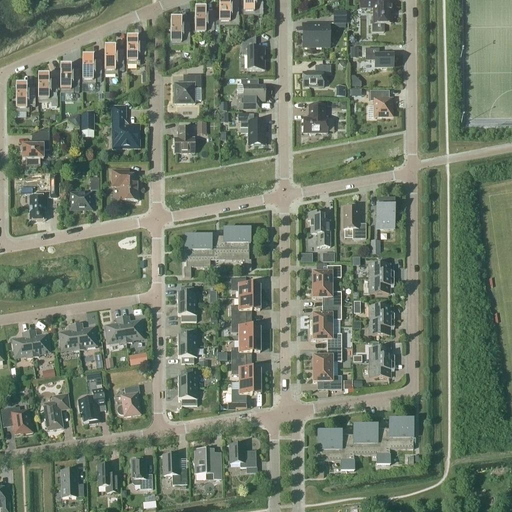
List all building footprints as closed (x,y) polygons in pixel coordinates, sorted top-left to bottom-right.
[(262,17),(262,0),(242,0),(243,17),(262,17)] [(390,12),(392,12),(392,3),(387,3),(386,0),(359,0),(360,10),(374,10),(374,25),(372,25),(372,34),(383,34),(383,25),(390,25),(390,12)] [(238,27),(238,3),(218,3),(219,27),(238,27)] [(332,12),(332,25),(345,25),(345,12),(332,12)] [(214,37),(214,13),(194,13),(194,38),(214,37)] [(189,48),(189,23),(170,24),(170,48),(189,48)] [(329,49),(329,25),(305,25),(305,35),(302,35),(302,49),(329,49)] [(255,50),(255,38),(241,44),(241,57),(247,57),(247,72),(264,72),(264,50),(255,50)] [(145,57),(145,42),(126,42),(126,67),(140,66),(139,57),(145,57)] [(350,59),(358,59),(358,49),(350,49),(350,59)] [(379,57),(379,50),(365,50),(365,62),(374,62),(374,70),(392,70),(392,64),(394,63),(394,59),(392,58),(392,57),(379,57)] [(123,72),(123,66),(123,51),(104,52),(104,76),(117,76),(117,72),(123,72)] [(82,60),(82,85),(95,85),(95,84),(95,76),(101,76),(101,61),(94,61),(93,61),(92,60),(82,60)] [(330,74),(330,67),(315,67),(315,74),(302,74),(302,89),(323,89),(323,74),(330,74)] [(79,85),(79,70),(60,70),(60,95),(73,95),(73,94),(73,85),(79,85)] [(200,90),(200,77),(185,77),(185,85),(173,85),(174,106),(194,106),(194,90),(200,90)] [(57,80),(37,80),(38,104),(51,104),(51,108),(57,108),(57,80)] [(258,88),(258,81),(241,81),(241,86),(243,88),(243,97),(237,97),(237,111),(257,111),(257,103),(264,103),(264,88),(258,88)] [(35,104),(35,89),(15,89),(15,114),(29,114),(29,104),(35,104)] [(368,107),(368,119),(374,119),(374,118),(391,118),(391,101),(387,101),(387,93),(370,93),(370,102),(374,102),(374,107),(368,107)] [(324,119),(324,107),(309,107),(309,119),(302,119),(303,135),(308,135),(310,137),(314,137),(316,135),(327,135),(326,119),(324,119)] [(124,123),(124,109),(111,109),(111,124),(113,124),(113,141),(111,141),(111,151),(122,151),(122,149),(138,149),(138,146),(140,144),(138,143),(138,127),(128,127),(128,126),(125,123),(124,123)] [(93,113),(86,113),(86,116),(82,116),(81,133),(94,133),(94,116),(93,116),(93,113)] [(76,128),(79,128),(80,115),(68,120),(69,123),(76,128)] [(253,123),(253,116),(237,116),(237,123),(240,123),(240,130),(248,130),(248,147),(264,147),(264,123),(253,123)] [(197,124),(197,137),(206,137),(206,124),(197,124)] [(191,140),(191,130),(178,130),(178,140),(174,140),(174,155),(194,155),(194,140),(191,140)] [(49,152),(49,140),(39,141),(34,141),(34,147),(22,147),(22,161),(25,161),(25,169),(40,169),(40,161),(43,160),(43,152),(49,152)] [(128,180),(128,172),(112,173),(112,188),(120,188),(120,202),(123,202),(123,203),(137,203),(137,188),(138,187),(138,180),(128,180)] [(99,192),(99,180),(90,180),(90,192),(99,192)] [(59,201),(59,183),(49,183),(49,193),(35,194),(35,199),(29,199),(29,222),(45,222),(45,209),(47,209),(46,201),(59,201)] [(92,212),(91,195),(69,195),(70,212),(92,212)] [(393,213),(393,202),(379,202),(379,210),(376,210),(376,231),(393,230),(393,220),(395,220),(395,213),(393,213)] [(358,226),(358,208),(343,209),(343,231),(352,231),(352,241),(365,241),(365,226),(358,226)] [(323,223),(323,215),(308,215),(308,222),(310,222),(310,236),(317,236),(317,249),(329,249),(329,223),(323,223)] [(250,245),(250,231),(223,231),(223,239),(211,239),(211,238),(184,238),(184,252),(185,252),(185,269),(183,269),(183,279),(190,279),(190,269),(210,269),(210,261),(224,261),(224,262),(244,262),(244,272),(250,272),(250,262),(248,262),(248,245),(250,245)] [(379,243),(370,243),(370,257),(379,257),(379,243)] [(322,255),(322,264),(334,264),(334,255),(322,255)] [(369,281),(394,281),(394,274),(389,274),(389,266),(369,266),(369,281)] [(312,287),(331,287),(331,280),(341,280),(340,268),(326,268),(326,274),(312,274),(312,287)] [(238,293),(238,300),(259,300),(259,288),(251,288),(251,287),(245,287),(245,280),(230,280),(230,293),(238,293)] [(394,287),(394,281),(369,281),(369,296),(389,295),(389,288),(394,287)] [(326,308),(341,308),(341,294),(331,294),(331,287),(312,287),(312,300),(326,300),(326,308)] [(177,295),(177,306),(196,306),(196,295),(193,295),(193,288),(180,288),(180,295),(177,295)] [(230,308),(231,321),(246,321),(246,313),(251,313),(251,312),(259,312),(259,300),(238,300),(238,308),(230,308)] [(196,306),(177,306),(177,316),(177,317),(180,317),(181,323),(196,323),(196,306)] [(310,329),(331,329),(331,322),(341,322),(341,308),(326,308),(327,316),(312,316),(312,322),(310,322),(310,329)] [(369,323),(394,323),(394,316),(389,316),(389,308),(369,308),(369,323)] [(128,318),(122,319),(125,345),(132,344),(132,341),(142,340),(141,331),(142,330),(141,324),(140,324),(139,323),(129,324),(128,318)] [(119,346),(125,345),(122,319),(115,320),(116,326),(106,328),(108,345),(119,343),(119,346)] [(238,335),(238,342),(259,342),(259,330),(251,330),(251,329),(246,329),(246,321),(231,321),(231,335),(238,335)] [(394,323),(369,323),(369,338),(389,337),(389,330),(394,330),(394,323)] [(81,326),(75,327),(79,352),(85,351),(85,349),(95,347),(93,330),(82,332),(81,326)] [(72,353),(79,352),(75,327),(68,328),(69,333),(59,335),(59,337),(58,337),(59,343),(60,343),(62,352),(72,351),(72,353)] [(331,329),(310,329),(310,336),(312,336),(312,342),(327,342),(327,350),(341,350),(341,336),(331,336),(331,329)] [(177,337),(177,348),(196,348),(196,330),(181,330),(181,337),(177,337)] [(35,333),(28,334),(32,359),(39,358),(38,356),(49,354),(47,345),(48,345),(47,338),(46,339),(46,337),(36,339),(35,333)] [(32,359),(28,334),(22,335),(23,341),(12,342),(13,344),(11,344),(12,350),(14,350),(15,359),(25,358),(26,360),(32,359)] [(259,354),(259,342),(238,342),(239,350),(231,350),(231,363),(246,363),(246,355),(251,355),(251,354),(259,354)] [(196,359),(196,348),(177,348),(178,358),(178,359),(181,359),(181,365),(193,365),(193,359),(196,359)] [(341,364),(341,350),(327,350),(327,358),(312,358),(313,371),(331,371),(331,364),(341,364)] [(369,365),(394,365),(394,358),(389,358),(389,350),(369,350),(369,365)] [(131,365),(149,364),(148,353),(130,355),(131,365)] [(218,354),(218,362),(227,362),(226,354),(218,354)] [(106,370),(114,369),(112,360),(105,361),(106,370)] [(239,376),(239,384),(260,384),(260,372),(251,372),(251,371),(246,371),(246,363),(231,363),(231,376),(239,376)] [(394,372),(394,365),(369,365),(369,380),(389,379),(389,372),(394,372)] [(43,380),(55,378),(54,371),(42,373),(43,380)] [(331,378),(331,371),(313,371),(313,384),(327,384),(327,392),(341,392),(341,378),(331,378)] [(178,379),(178,390),(197,390),(196,372),(181,373),(181,379),(178,379)] [(96,387),(102,386),(100,374),(86,376),(87,383),(95,381),(96,387)] [(343,382),(343,391),(352,391),(352,382),(343,382)] [(260,396),(260,384),(239,384),(239,391),(231,391),(231,405),(246,405),(246,397),(251,397),(251,396),(260,396)] [(138,388),(138,387),(124,389),(125,396),(120,397),(122,407),(121,407),(120,407),(120,408),(119,408),(118,409),(117,410),(117,411),(117,412),(117,413),(117,414),(118,414),(118,415),(119,415),(119,416),(120,416),(121,416),(122,416),(123,416),(124,419),(140,416),(137,395),(139,394),(138,388)] [(106,412),(102,390),(92,391),(93,397),(84,399),(84,401),(80,402),(80,405),(78,406),(80,414),(82,414),(83,424),(88,423),(89,426),(97,425),(96,414),(106,412)] [(197,407),(197,390),(178,390),(178,400),(178,401),(181,401),(181,407),(197,407)] [(52,398),(53,404),(43,405),(46,423),(44,423),(45,428),(46,428),(47,432),(62,430),(60,410),(69,409),(67,396),(52,398)] [(19,413),(19,408),(0,411),(3,427),(13,425),(14,436),(24,434),(24,435),(32,434),(31,426),(30,426),(28,412),(19,413)] [(413,451),(413,422),(388,422),(388,433),(377,433),(377,428),(353,428),(353,439),(341,439),(341,434),(317,434),(317,463),(340,463),(340,473),(354,473),(353,457),(376,457),(376,467),(389,467),(389,451),(413,451)] [(244,453),(243,446),(229,446),(230,465),(240,465),(240,469),(256,469),(256,453),(244,453)] [(213,460),(213,451),(194,452),(194,460),(193,461),(192,462),(192,463),(193,465),(193,466),(194,466),(195,476),(213,475),(213,481),(221,481),(220,460),(213,460)] [(178,471),(178,456),(163,457),(163,477),(172,477),(172,487),(187,487),(186,471),(178,471)] [(145,476),(145,461),(131,462),(132,482),(132,485),(134,487),(140,487),(140,491),(152,491),(152,476),(145,476)] [(111,480),(110,467),(97,467),(98,489),(106,488),(106,494),(117,494),(117,480),(111,480)] [(77,486),(76,472),(60,472),(61,499),(77,499),(77,498),(83,498),(83,486),(77,486)] [(0,486),(0,507),(1,508),(1,511),(8,511),(8,490),(1,490),(1,487),(0,486)]
